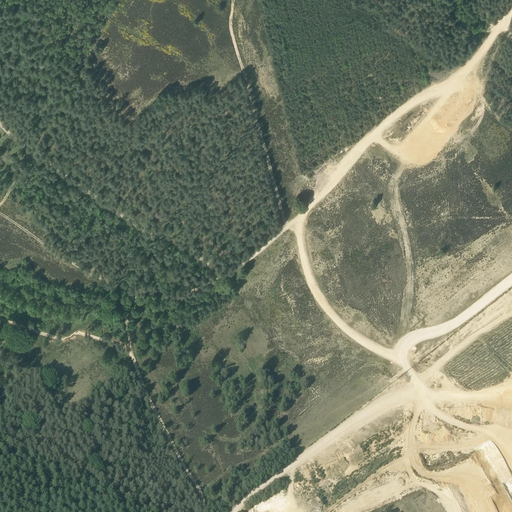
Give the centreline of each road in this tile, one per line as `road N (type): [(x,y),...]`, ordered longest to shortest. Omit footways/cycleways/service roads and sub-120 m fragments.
road 1 (track): [(511,318),(236,511)]
road 2 (track): [(501,21),(285,228)]
road 3 (track): [(227,271),(34,138),(0,105)]
road 4 (track): [(230,0),(285,228)]
road 5 (track): [(377,133),(399,164),(394,197),(408,271),(392,356)]
road 6 (track): [(298,217),(323,305),(348,332),(408,366)]
road 7 (track): [(129,345),(204,511)]
road 8 (track): [(146,290),(0,196)]
road 9 (track): [(285,228),(196,287),(146,290)]
road 10 (track): [(511,280),(457,323),(407,341),(399,360)]
road 11 (track): [(0,306),(129,345)]
